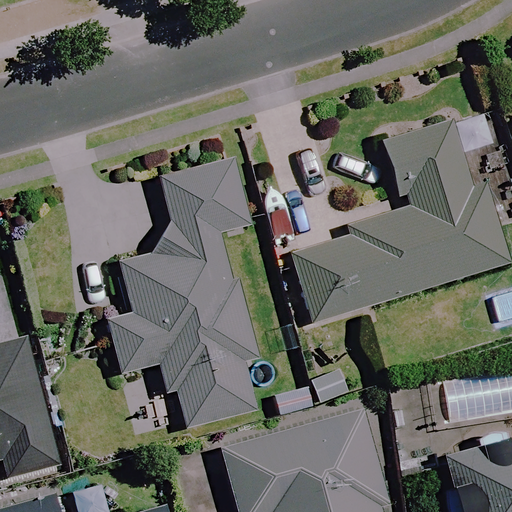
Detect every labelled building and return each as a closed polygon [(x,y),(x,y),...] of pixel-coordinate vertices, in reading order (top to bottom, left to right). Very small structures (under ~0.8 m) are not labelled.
[(458,193),(437,125),(368,147),(389,214),(337,230),(341,240),(279,259),(300,328),(496,268),(472,189),(458,193)] [(110,377),(146,368),(154,396),(163,394),(173,433),(248,413),(233,357),(244,354),(212,234),(247,225),(231,162),(148,184),(160,227),(145,231),(151,256),(104,268),(116,312),(95,318),(110,377)] [(0,485),(47,473),(10,341),(0,343),(0,485)] [(210,452),(225,511),(395,511),(370,411),(210,452)] [(511,511),(511,439),(440,458),(425,462),(437,511),(511,511)] [(148,511),(143,511),(41,511),(39,502),(3,511),(148,511)]
